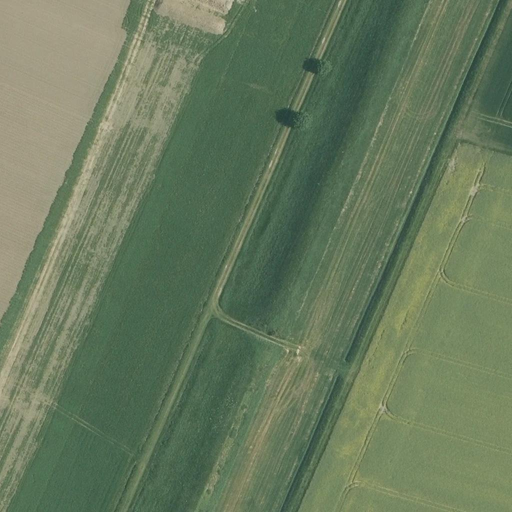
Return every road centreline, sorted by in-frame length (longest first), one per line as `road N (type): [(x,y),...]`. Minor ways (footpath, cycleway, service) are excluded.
road 1 (track): [(210,308),(335,360),(382,407),(511,446)]
road 2 (track): [(344,0),(210,308)]
road 3 (track): [(210,308),(122,511)]
